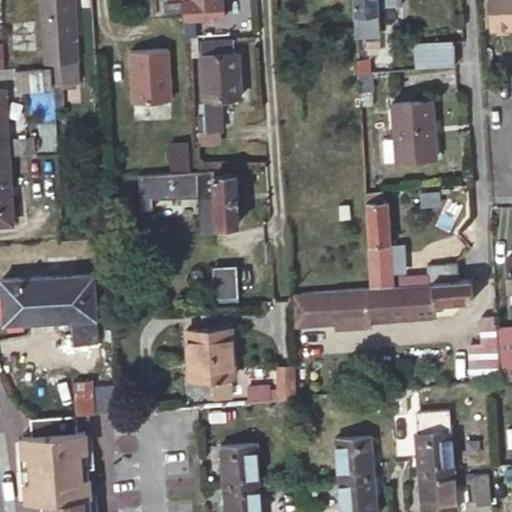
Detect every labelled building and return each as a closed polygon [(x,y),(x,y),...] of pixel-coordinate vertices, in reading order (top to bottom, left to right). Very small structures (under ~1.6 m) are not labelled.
[(69,0),(42,0),(45,57),(58,57),(58,35),(71,34),(69,0)] [(183,0),(184,14),(185,36),(198,35),(197,17),(225,16),(224,0),(183,0)] [(379,0),(354,0),(357,33),(381,32),(379,0)] [(511,0),(484,0),(488,29),(511,27),(511,0)] [(234,38),(203,40),(205,53),(201,53),(205,97),(197,97),(200,129),(224,127),(222,96),(243,94),(240,51),(234,51),(234,38)] [(162,40),(127,42),(130,86),(164,85),(162,40)] [(423,67),(456,65),(455,42),(421,46),(423,67)] [(373,56),(358,57),(359,72),(374,71),(373,56)] [(29,88),(52,88),(51,66),(29,67),(29,88)] [(0,86),(0,154),(10,154),(6,86),(0,86)] [(436,98),(393,100),(395,133),(380,134),(380,157),(437,153),(435,122),(438,122),(436,98)] [(0,154),(0,220),(13,220),(10,154),(0,154)] [(188,169),(139,172),(141,208),(154,208),(154,198),(199,195),(201,230),(216,230),(216,223),(239,222),(237,171),(213,172),(213,167),(199,168),(194,169),(188,169)] [(378,188),(366,189),(371,284),(393,283),(390,241),(392,241),(389,198),(379,199),(378,188)] [(511,253),(498,255),(502,289),(511,287),(511,253)] [(429,272),(429,280),(460,277),(460,261),(428,264),(429,272)] [(237,268),(212,270),(214,297),(239,296),(237,268)] [(429,272),(400,274),(400,282),(404,282),(429,280),(429,272)] [(94,273),(3,277),(5,319),(73,317),(73,343),(97,342),(94,273)] [(429,280),(404,282),(400,282),(393,283),(371,284),(371,287),(373,318),(420,313),(436,312),(435,303),(475,300),(473,281),(473,276),(460,277),(429,280)] [(371,287),(334,288),(336,321),(336,325),(373,322),(373,318),(371,287)] [(334,288),(294,290),(296,324),(336,321),(334,288)] [(466,345),(469,381),(499,379),(495,328),(495,316),(480,317),(480,344),(466,345)] [(229,324),(185,327),(189,376),(210,375),(212,396),(230,395),(228,374),(233,373),(229,324)] [(511,327),(495,328),(499,379),(511,377),(511,327)] [(290,396),(297,396),(295,350),(277,351),(279,386),(269,387),(269,381),(247,383),(248,400),(290,396)] [(115,411),(114,385),(92,386),(92,380),(73,381),(75,413),(76,413),(95,412),(101,411),(115,411)] [(72,413),(42,415),(43,432),(31,433),(21,433),(25,499),(39,498),(39,511),(95,511),(96,511),(90,511),(87,464),(93,464),(92,445),(86,445),(85,430),(77,430),(76,413),(75,413),(72,413)] [(32,416),(30,416),(31,433),(43,432),(42,415),(32,416)] [(411,429),(414,470),(450,467),(446,426),(411,429)] [(332,435),(336,476),(370,473),(367,432),(332,435)] [(220,444),(223,485),(259,482),(256,441),(220,444)] [(414,470),(418,510),(454,507),(450,467),(414,470)] [(336,476),(338,511),(373,511),(370,473),(336,476)] [(475,504),(491,502),(486,474),(470,477),(475,504)] [(223,485),(225,511),(260,511),(259,482),(223,485)]
